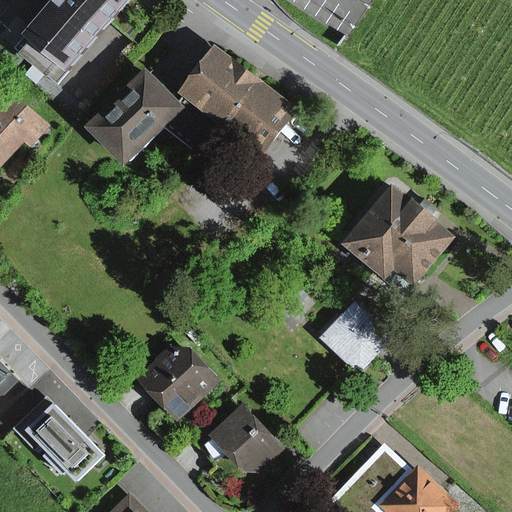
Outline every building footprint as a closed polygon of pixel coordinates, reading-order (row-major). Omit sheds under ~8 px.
[(121,0),(76,0),(37,46),(74,77),(132,9),(121,0)] [(207,52),(173,99),(255,158),(289,111),(207,52)] [(168,118),(141,86),(87,131),(114,164),(168,118)] [(47,127),(14,97),(0,111),(0,156),(17,138),(28,148),(47,127)] [(388,187),(335,248),(373,281),(387,265),(405,281),(444,236),(388,187)] [(362,312),(333,346),(367,375),(396,341),(362,312)] [(138,390),(176,426),(221,381),(184,344),(138,390)] [(0,388),(11,378),(0,366),(0,388)] [(48,404),(17,435),(71,488),(101,458),(48,404)] [(244,411),(208,442),(241,480),(277,449),(244,411)] [(413,468),(394,447),(337,502),(346,511),(463,511),(468,507),(422,459),(413,468)] [(142,511),(128,497),(112,511),(142,511)]
